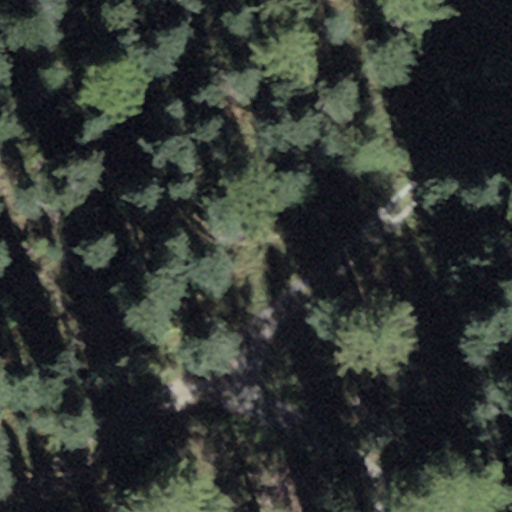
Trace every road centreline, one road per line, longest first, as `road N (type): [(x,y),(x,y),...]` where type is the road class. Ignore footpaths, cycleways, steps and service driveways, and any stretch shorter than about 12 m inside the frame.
road 1 (track): [(227,351),(437,171),(511,120)]
road 2 (track): [(227,351),(4,511)]
road 3 (track): [(391,511),(347,459),(227,351)]
